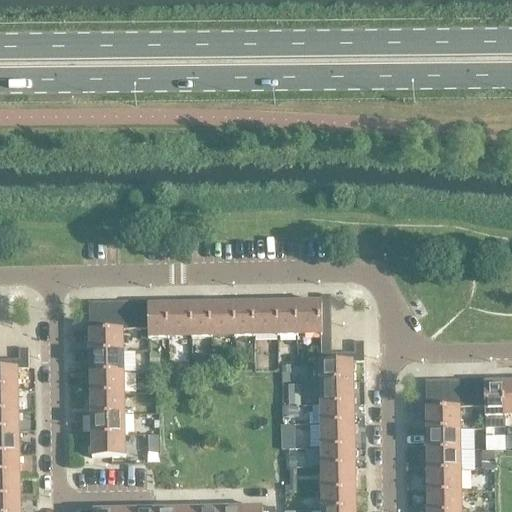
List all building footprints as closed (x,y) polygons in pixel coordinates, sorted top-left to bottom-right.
[(136,332),(135,303),(123,304),(123,332),(136,332)] [(148,332),(147,307),(149,307),(148,303),(135,303),(136,332),(148,332)] [(111,331),(110,304),(98,304),(98,311),(98,318),(98,325),(98,332),(111,331)] [(123,332),(123,304),(110,304),(111,331),(122,331),(122,332),(123,332)] [(297,335),(296,304),(277,305),(278,335),(277,335),(277,338),(297,338),(297,335)] [(321,317),(320,310),(320,304),(296,304),(297,335),(321,334),(321,329),(321,323),(321,317)] [(235,336),(234,305),(210,306),(211,336),(234,336),(235,336)] [(254,335),(253,305),(234,305),(235,336),(234,336),(234,339),(254,338),(254,335)] [(278,335),(277,305),(253,305),(254,335),(277,335),(278,335)] [(192,337),(191,306),(167,307),(168,337),(191,337),(192,337)] [(211,336),(210,306),(191,306),(192,337),(191,337),(191,340),(211,339),(211,336)] [(168,337),(167,307),(149,307),(147,307),(148,332),(148,340),(168,340),(168,337)] [(123,353),(122,332),(122,331),(111,331),(98,332),(89,332),(90,353),(123,353)] [(123,374),(123,353),(90,353),(90,374),(123,374)] [(335,364),(335,355),(330,355),(321,355),(321,364),(335,364)] [(353,383),(352,364),(352,363),(348,364),(342,364),(335,364),(321,364),(319,364),(319,384),(322,384),(353,383)] [(0,389),(17,389),(17,370),(13,370),(6,370),(0,370),(0,389)] [(124,395),(123,374),(90,374),(90,395),(124,395)] [(472,410),(472,381),(459,382),(460,410),(472,410)] [(485,410),(484,385),(485,385),(485,381),(472,381),(472,410),(485,410)] [(447,409),(447,382),(434,382),(434,389),(435,396),(435,403),(435,410),(447,409)] [(460,410),(459,382),(447,382),(447,409),(459,409),(459,410),(460,410)] [(353,407),(353,383),(322,384),(323,407),(323,408),(353,407)] [(504,385),(485,385),(484,385),(485,410),(485,419),(505,418),(505,415),(504,415),(504,385)] [(0,413),(18,413),(17,389),(0,389),(0,413)] [(124,416),(124,395),(90,395),(91,416),(124,416)] [(353,426),(353,407),(323,408),(323,407),(320,407),(320,427),(323,427),(353,426)] [(459,431),(459,410),(459,409),(447,409),(435,410),(426,410),(426,431),(459,431)] [(0,432),(18,432),(18,413),(0,413),(0,432)] [(124,437),(124,416),(91,416),(91,437),(124,437)] [(354,450),(353,426),(323,427),(324,450),(324,451),(354,450)] [(460,452),(459,431),(426,431),(427,452),(460,452)] [(0,456),(19,456),(18,432),(0,432),(0,456)] [(125,459),(124,437),(91,437),(92,459),(125,459)] [(354,469),(354,450),(324,451),(324,450),(321,450),(321,470),(324,470),(354,469)] [(460,473),(460,452),(427,452),(427,473),(460,473)] [(0,475),(19,475),(19,456),(0,456),(0,475)] [(355,493),(354,469),(324,470),(324,493),(324,494),(355,493)] [(461,494),(460,473),(427,473),(427,494),(461,494)] [(0,499),(20,499),(19,475),(0,475),(0,499)] [(348,511),(355,511),(355,493),(324,494),(324,493),(321,493),(321,511),(348,511)] [(460,511),(461,494),(427,494),(427,511),(460,511)] [(0,511),(19,511),(20,499),(0,499),(0,511)]
